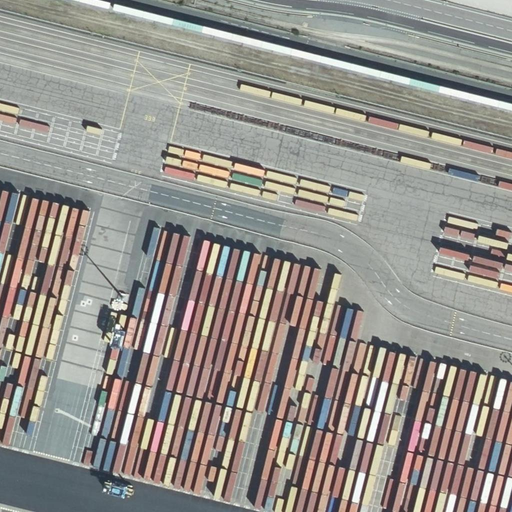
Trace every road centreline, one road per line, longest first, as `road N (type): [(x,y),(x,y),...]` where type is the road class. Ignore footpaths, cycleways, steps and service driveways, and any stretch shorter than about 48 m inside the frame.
road 1 (unclassified): [(277,0),(379,15),(511,49)]
road 2 (unknown): [(376,286),(320,511)]
road 3 (unclassified): [(511,30),(388,0)]
